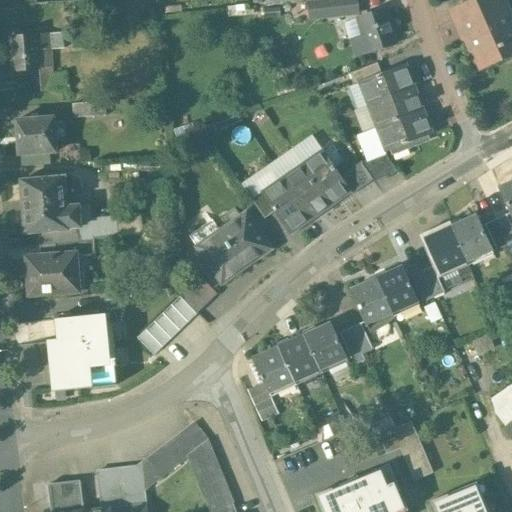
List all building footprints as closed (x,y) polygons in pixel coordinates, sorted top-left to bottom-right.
[(357,0),(338,0),(309,3),(311,20),(359,14),(357,0)] [(511,47),(511,28),(500,0),(477,0),(455,9),(482,72),(504,63),(500,52),(511,47)] [(386,10),(358,19),(364,37),(352,40),(357,57),(397,44),(386,10)] [(64,34),(11,38),(13,72),(41,70),(39,51),(65,49),(64,34)] [(102,35),(74,38),(75,49),(103,47),(102,35)] [(378,64),(351,74),(356,86),(361,84),(361,83),(382,74),(378,64)] [(382,74),(361,83),(361,84),(370,107),(415,90),(414,88),(412,89),(408,80),(411,79),(406,66),(382,74)] [(67,74),(41,76),(42,93),(68,91),(67,74)] [(415,90),(370,107),(379,130),(424,113),(419,102),(418,103),(414,92),(415,92),(415,90)] [(106,103),(74,105),(74,119),(107,116),(106,103)] [(424,113),(379,130),(387,154),(432,136),(428,125),(427,125),(423,115),(424,115),(424,113)] [(39,119),(30,120),(30,121),(16,122),(19,157),(21,156),(49,154),(56,153),(53,119),(39,120),(39,119)] [(340,178),(323,153),(302,167),(330,207),(350,193),(340,178)] [(49,154),(21,156),(22,167),(50,165),(49,154)] [(398,173),(387,157),(376,164),(385,177),(387,180),(398,173)] [(376,164),(373,159),(363,165),(374,181),(375,183),(385,177),(376,164)] [(361,163),(350,171),(363,189),(374,181),(363,165),(361,163)] [(302,167),(283,181),(310,220),(330,207),(302,167)] [(363,189),(350,171),(340,178),(350,193),(352,197),(363,189)] [(65,177),(21,181),(25,234),(69,230),(69,229),(81,228),(80,221),(79,206),(67,207),(65,177)] [(310,220),(283,181),(262,195),(275,213),(289,235),(310,220)] [(511,183),(499,189),(511,216),(511,183)] [(262,195),(261,193),(252,199),(266,220),(275,213),(262,195)] [(247,214),(221,232),(213,220),(189,237),(222,285),(272,251),(247,214)] [(511,243),(511,224),(508,215),(497,220),(508,245),(511,243)] [(478,216),(462,223),(463,223),(452,228),(467,261),(493,249),(478,216)] [(117,218),(80,221),(81,228),(82,241),(94,239),(119,237),(117,218)] [(508,245),(497,220),(487,225),(498,250),(508,245)] [(452,228),(442,233),(442,232),(426,239),(441,273),(467,261),(452,228)] [(82,242),(40,245),(41,257),(76,255),(76,256),(95,254),(94,239),(82,241),(82,242)] [(41,257),(27,258),(30,295),(79,292),(76,256),(76,255),(41,257)] [(403,265),(388,272),(388,273),(377,278),(392,311),(419,299),(403,265)] [(445,291),(433,266),(422,271),(433,296),(445,291)] [(433,296),(422,271),(411,276),(423,301),(433,296)] [(217,295),(199,276),(184,290),(185,302),(198,314),(217,295)] [(377,278),(368,283),(367,282),(351,289),(367,323),(392,311),(377,278)] [(16,335),(36,334),(35,305),(15,306),(16,335)] [(190,325),(175,308),(166,316),(181,333),(190,325)] [(110,314),(55,319),(57,341),(47,342),(51,391),(116,386),(110,314)] [(166,316),(157,324),(173,341),(181,333),(166,316)] [(373,348),(361,323),(351,328),(362,353),(373,348)] [(331,325),(305,336),(319,368),(345,357),(331,325)] [(362,353),(351,328),(339,333),(351,358),(362,353)] [(305,336),(278,348),(292,380),(319,368),(305,336)] [(278,348),(252,359),(263,383),(266,391),(292,380),(278,348)] [(266,391),(263,383),(248,390),(261,422),(277,415),(266,391)] [(511,404),(499,415),(507,426),(511,422),(511,404)] [(382,428),(387,451),(402,447),(409,478),(426,474),(413,421),(382,428)] [(196,424),(138,468),(152,485),(189,457),(209,442),(196,424)] [(219,511),(234,504),(209,442),(189,457),(211,511),(219,511)] [(136,466),(97,471),(100,496),(146,490),(152,485),(138,468),(136,466)] [(319,494),(325,511),(402,511),(408,510),(397,482),(388,486),(381,469),(319,494)] [(84,511),(80,481),(49,485),(52,511),(84,511)] [(437,511),(489,511),(478,483),(433,502),(437,511)] [(89,511),(148,511),(146,490),(100,496),(102,510),(89,511)]
